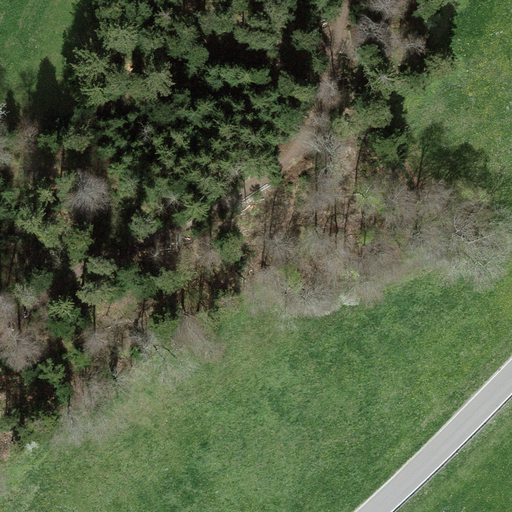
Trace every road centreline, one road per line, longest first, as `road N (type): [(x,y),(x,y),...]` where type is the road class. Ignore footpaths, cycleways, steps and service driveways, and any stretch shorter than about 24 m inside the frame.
road 1 (track): [(355,0),(303,132),(202,218),(79,273),(0,341)]
road 2 (tertiary): [(370,511),(511,376)]
